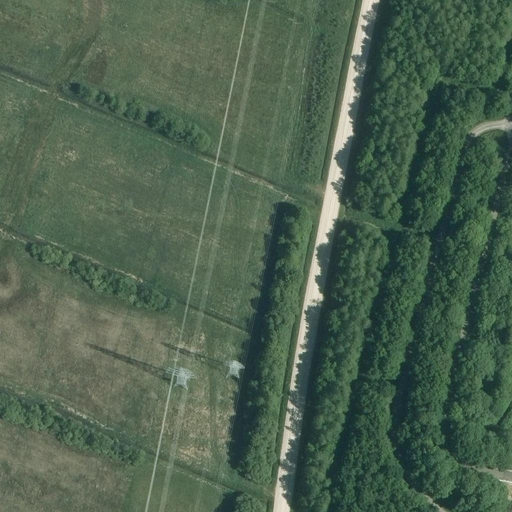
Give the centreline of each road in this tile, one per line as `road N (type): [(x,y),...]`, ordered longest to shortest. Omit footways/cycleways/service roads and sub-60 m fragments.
road 1 (unclassified): [(511,127),(479,129),(461,156),(395,409),(402,467),(440,511)]
road 2 (unclassified): [(511,477),(454,461),(441,437),(511,147)]
